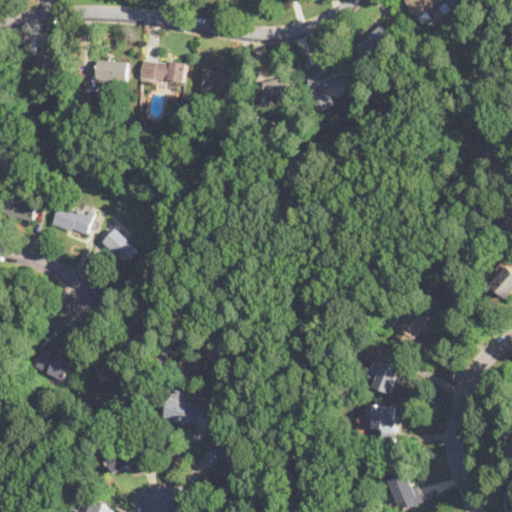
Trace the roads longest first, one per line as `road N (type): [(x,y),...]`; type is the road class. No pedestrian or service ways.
road 1 (residential): [(353,0),(325,20),(276,34),(116,13),(0,21)]
road 2 (residential): [(477,511),(458,466),(455,425),(471,377),(511,339)]
